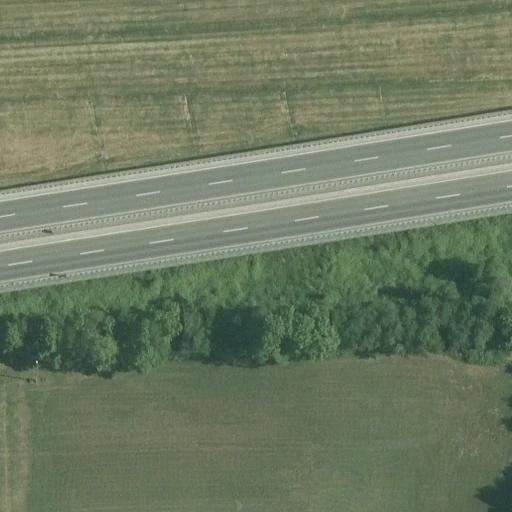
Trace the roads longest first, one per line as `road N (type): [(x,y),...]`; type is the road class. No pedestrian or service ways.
road 1 (motorway): [(0,277),(511,199)]
road 2 (motorway): [(511,151),(0,228)]
